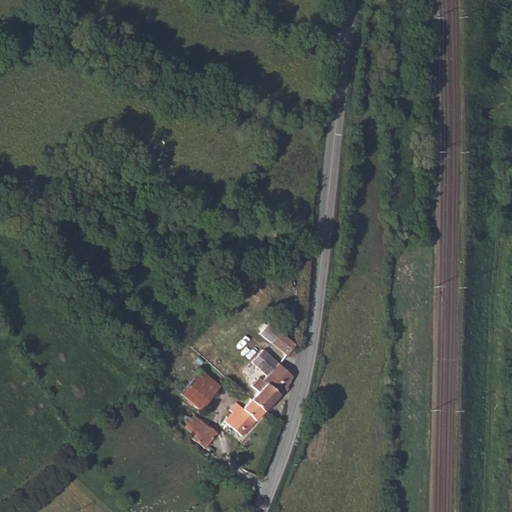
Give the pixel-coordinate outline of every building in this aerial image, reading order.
[(4,20),(6,25),(16,23),(26,19),(23,12),(4,20)] [(267,323),(258,333),(270,343),(279,333),(267,323)] [(279,333),(270,343),(285,356),(293,345),(279,333)] [(265,355),(260,350),(250,361),(255,366),(265,355)] [(267,375),(276,364),(265,355),(255,366),(267,375)] [(267,375),(263,380),(268,385),(278,394),(285,388),(290,376),(276,364),(267,375)] [(197,371),(178,393),(197,410),(217,388),(197,371)] [(257,392),(250,400),(263,411),(278,394),(268,385),(263,380),(257,375),(250,383),(257,392)] [(263,411),(250,400),(228,425),(235,432),(239,428),(244,432),(263,411)] [(185,427),(193,431),(190,437),(208,447),(217,429),(192,415),(185,427)]
